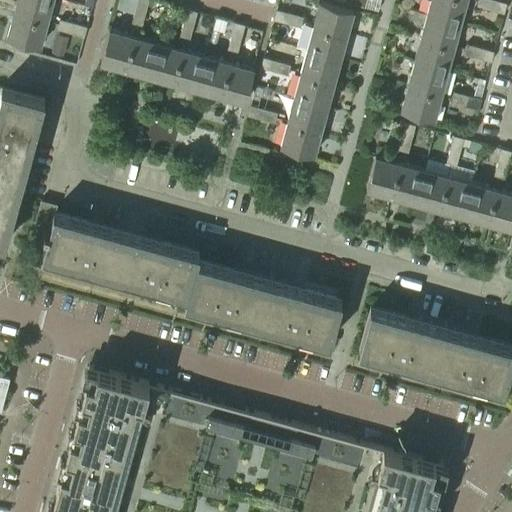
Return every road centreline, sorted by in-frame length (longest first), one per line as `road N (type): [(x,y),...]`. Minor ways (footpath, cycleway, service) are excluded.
road 1 (residential): [(509,308),(78,199),(65,166),(76,91)]
road 2 (residential): [(75,330),(502,450)]
road 3 (residential): [(23,511),(75,330)]
